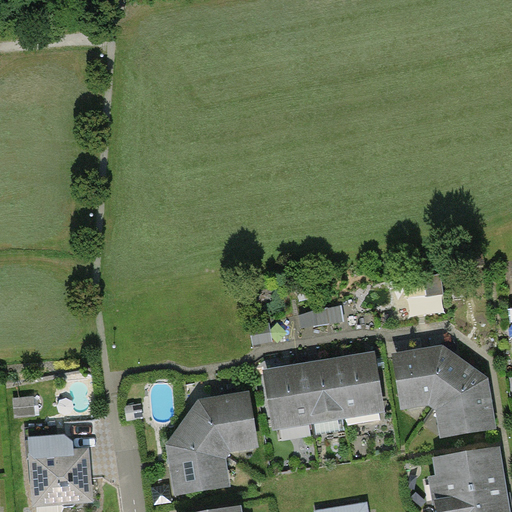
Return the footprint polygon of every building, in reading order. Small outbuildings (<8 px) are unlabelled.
[(443,352),(398,359),(404,394),(419,392),(420,404),(430,403),(440,410),(442,420),(454,418),(456,433),(492,427),(485,382),(443,352)] [(373,357),(268,374),(275,421),(309,416),(310,422),(315,425),(346,420),(347,427),(383,421),(373,357)] [(171,447),(179,492),(225,484),(221,460),(229,450),(238,448),(236,435),(251,433),(246,399),(202,406),(171,447)] [(57,428),(23,430),(30,511),(91,506),(87,453),(74,455),(73,439),(57,428)] [(505,511),(495,454),(439,463),(446,504),(438,505),(439,511),(505,511)]
